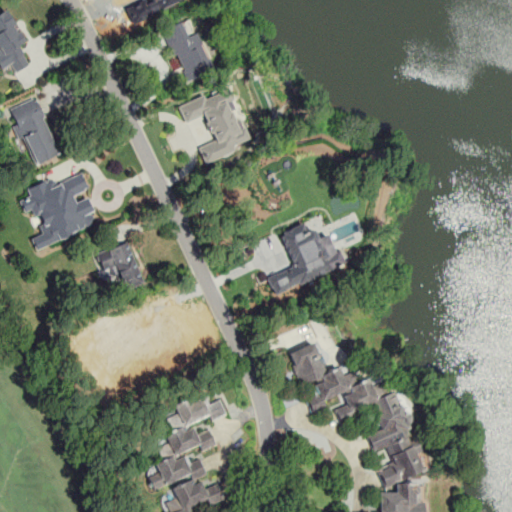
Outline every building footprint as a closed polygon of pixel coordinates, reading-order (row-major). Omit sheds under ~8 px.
[(0,12),(0,69),(10,64),(14,72),(29,65),(18,45),(23,42),(6,9),(0,12)] [(164,28),(184,81),(213,70),(198,32),(186,36),(180,22),(164,28)] [(204,163),(234,150),(232,145),(246,139),(233,110),(235,109),(225,88),(204,97),(203,95),(178,106),(185,123),(202,115),(213,140),(198,147),(204,163)] [(58,154),(35,98),(9,108),(33,164),(58,154)] [(96,225),(85,198),(75,202),(72,195),(87,189),(81,173),(51,185),(49,178),(26,187),(29,196),(18,200),(23,212),(33,208),(39,224),(38,225),(41,234),(30,238),(35,249),(96,225)] [(292,267),(265,277),(271,293),(342,267),(330,233),(316,238),(313,228),(305,231),(302,224),(279,232),(292,267)] [(93,252),(99,271),(112,267),(119,291),(142,284),(129,242),(93,252)] [(410,420),(383,382),(324,376),(326,353),(315,345),(288,350),(294,380),(314,382),(313,392),(323,398),(341,395),(340,405),(335,409),(339,426),(366,407),(376,414),(372,420),(379,429),(368,436),(371,450),(387,447),(390,462),(376,472),(385,486),(395,484),(396,491),(380,494),(378,511),(422,511),(417,484),(402,482),(419,470),(410,420)] [(170,457),(197,444),(200,451),(215,444),(208,429),(195,435),(190,423),(207,415),(210,421),(225,414),(218,399),(206,404),(200,392),(172,405),(176,413),(160,421),(169,441),(164,444),(170,457)] [(324,404),(316,395),(306,404),(314,413),(324,404)]
